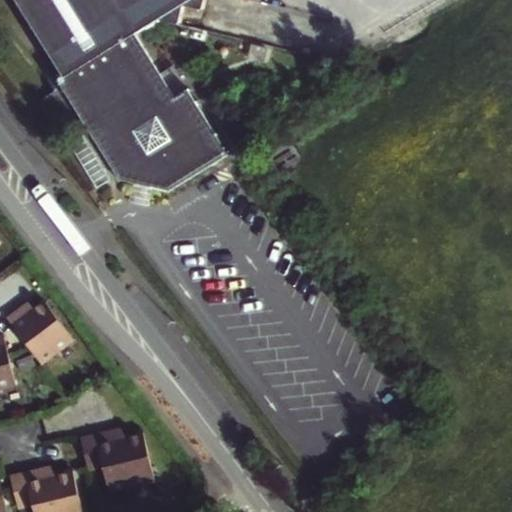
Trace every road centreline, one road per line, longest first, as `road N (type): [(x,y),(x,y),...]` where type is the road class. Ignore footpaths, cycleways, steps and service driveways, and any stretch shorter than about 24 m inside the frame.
road 1 (residential): [(192,404),(0,137)]
road 2 (residential): [(0,184),(88,299),(192,404)]
road 3 (residential): [(192,404),(274,511)]
